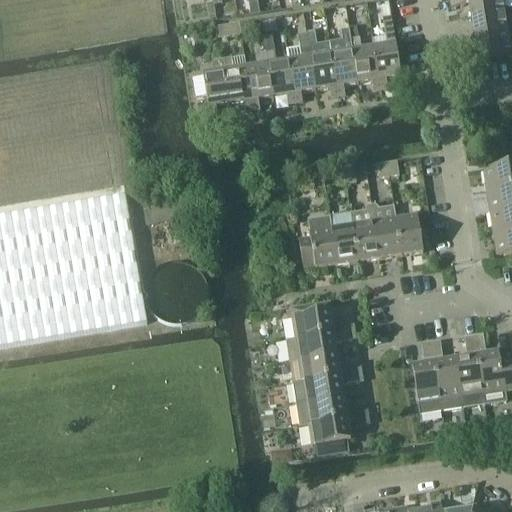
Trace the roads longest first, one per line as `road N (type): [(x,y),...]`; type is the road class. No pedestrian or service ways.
road 1 (residential): [(511,488),(492,474),(304,500),(306,511)]
road 2 (residential): [(495,299),(465,269),(438,94)]
